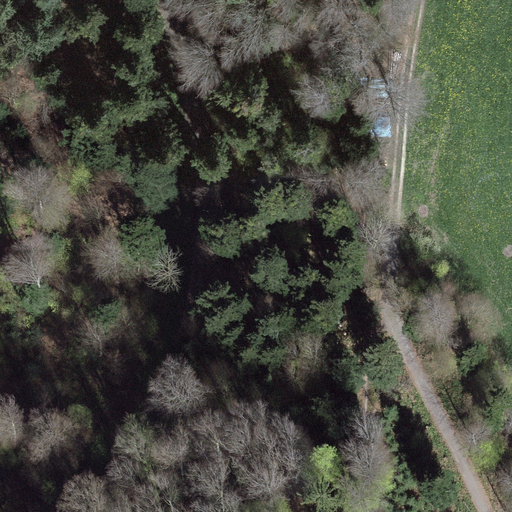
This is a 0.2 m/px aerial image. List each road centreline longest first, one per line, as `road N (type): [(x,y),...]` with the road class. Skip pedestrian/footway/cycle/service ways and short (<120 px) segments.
road 1 (track): [(90,511),(179,345),(196,274),(204,176),(170,0)]
road 2 (track): [(417,0),(388,312),(487,511)]
